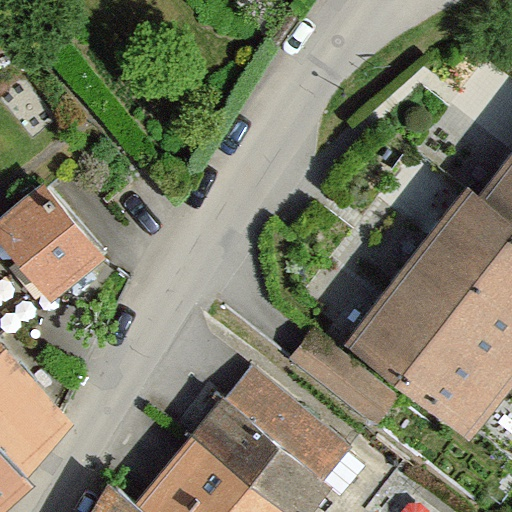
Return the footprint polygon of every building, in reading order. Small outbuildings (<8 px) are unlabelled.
[(471,188),(355,339),(470,427),(511,372),(511,165),(486,200),(471,188)] [(110,257),(55,189),(6,228),(61,297),(110,257)] [(399,392),(312,328),(303,341),(291,357),(378,421),(399,392)] [(0,492),(22,474),(13,462),(66,419),(0,338),(0,492)] [(350,446),(263,374),(238,406),(234,402),(206,438),(201,443),(147,510),(149,511),(306,511),(328,484),(322,480),(350,446)] [(149,511),(147,510),(122,490),(118,498),(109,511),(149,511)]
